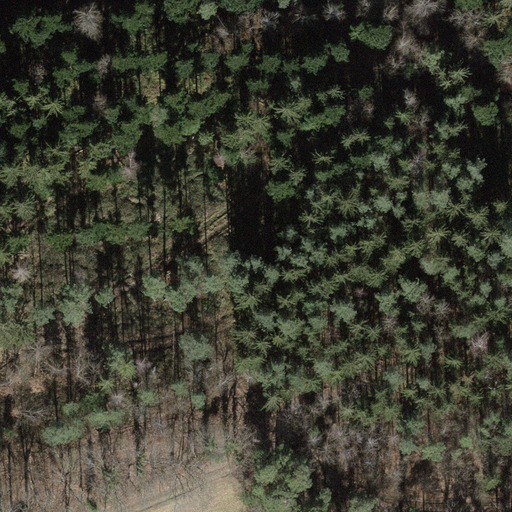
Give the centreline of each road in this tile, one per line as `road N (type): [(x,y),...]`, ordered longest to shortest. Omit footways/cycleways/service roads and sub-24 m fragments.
road 1 (track): [(336,476),(511,491)]
road 2 (track): [(511,74),(390,0)]
